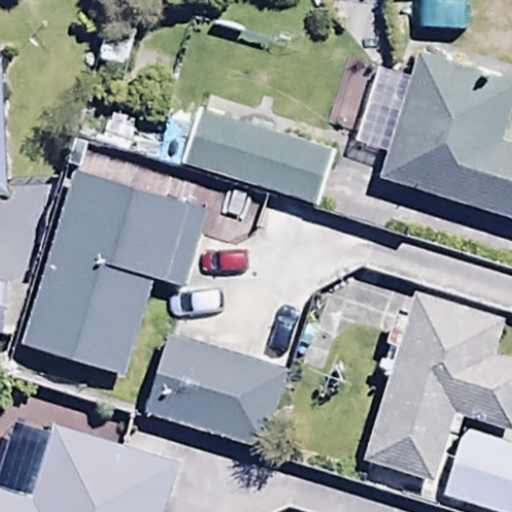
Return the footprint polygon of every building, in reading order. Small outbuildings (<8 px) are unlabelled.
[(389,155),(383,183),(511,219),(511,146),(502,144),(511,109),(511,83),(419,58),(414,76),(380,66),(358,146),(389,155)] [(332,153),(205,114),(187,171),(315,210),(332,153)] [(206,216),(78,174),(20,349),(118,382),(152,280),(182,290),(206,216)] [(511,322),(418,293),(365,463),(434,484),(456,415),(511,432),(511,429),(511,362),(500,359),(511,322)] [(286,379),(170,341),(145,416),(261,454),(286,379)] [(57,426),(49,455),(43,453),(28,495),(34,497),(32,502),(0,491),(0,511),(165,511),(181,467),(57,426)] [(511,511),(511,448),(464,432),(441,499),(478,511),(511,511)]
